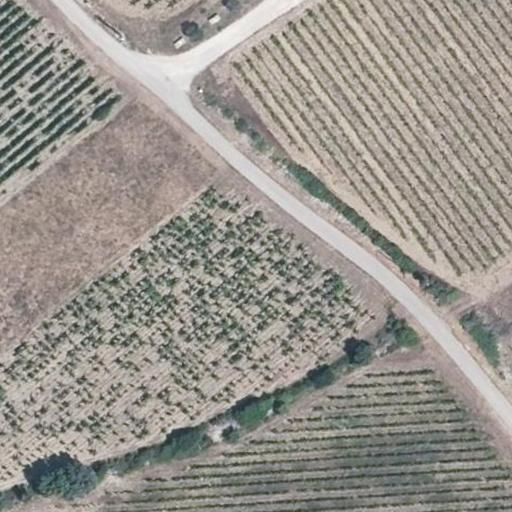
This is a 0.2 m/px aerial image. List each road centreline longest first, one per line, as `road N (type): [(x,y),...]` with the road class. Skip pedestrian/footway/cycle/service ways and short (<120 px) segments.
road 1 (unclassified): [(66,0),(279,194),(408,298),(511,415)]
road 2 (track): [(157,84),(281,0)]
